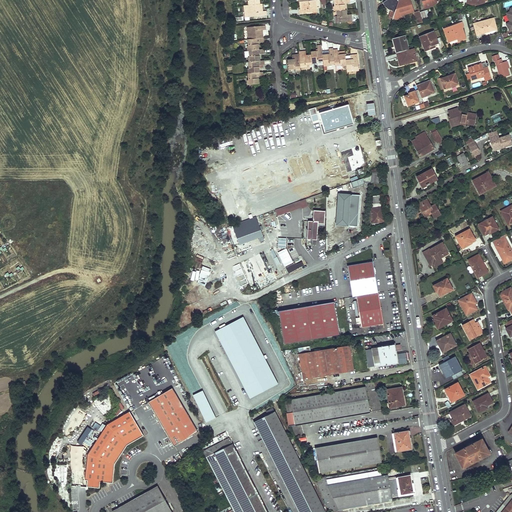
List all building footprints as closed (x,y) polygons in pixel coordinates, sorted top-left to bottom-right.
[(350,3),(349,0),(334,0),(333,0),(335,11),(337,11),(345,10),(345,4),(350,3)] [(397,0),(387,0),(383,3),(385,6),(388,8),(391,10),(388,17),(393,19),(401,19),(402,13),(404,13),(410,12),(413,11),(409,0),(401,0),(402,0),(402,1),(398,2),(397,0)] [(299,9),(300,14),(317,13),(315,1),(308,1),(302,2),(302,9),(299,9)] [(262,4),(260,4),(251,5),(248,5),(249,17),(266,15),(266,11),(263,11),(262,4)] [(347,10),(345,10),(337,11),(337,16),(338,23),(352,22),(351,16),(347,17),(347,15),(347,10)] [(417,22),(422,21),(419,11),(414,13),(417,22)] [(496,29),(493,19),(474,24),(477,35),(496,29)] [(459,41),(465,39),(461,27),(463,27),(462,23),(460,23),(456,25),(444,29),(449,42),(458,39),(459,41)] [(249,40),(263,38),(263,31),(266,31),(266,27),(248,28),(249,40)] [(438,43),(433,32),(420,37),(425,51),(434,47),(433,45),(438,43)] [(393,39),(397,53),(408,50),(404,36),(393,39)] [(263,38),(249,40),(248,40),(249,52),(259,50),(259,44),(264,43),(263,38)] [(311,52),(311,56),(312,63),(323,62),(322,55),(321,45),(317,46),(317,51),(311,52)] [(322,55),(323,62),(324,66),(335,65),(333,50),(333,49),(328,49),(329,55),(322,55)] [(400,65),(416,61),(413,49),(408,50),(397,53),(400,65)] [(259,50),(249,52),(250,63),(260,62),(260,55),(265,55),(265,50),(259,50)] [(333,50),(335,65),(335,66),(346,65),(346,61),(345,55),(338,56),(337,50),(333,50)] [(299,53),(300,56),(301,68),(307,67),(312,66),(312,63),(311,56),(306,56),(304,56),(304,52),(299,53)] [(487,53),(479,55),(481,63),(489,61),(487,53)] [(346,61),(346,65),(347,70),(353,70),(358,69),(357,55),(352,56),(353,60),(351,60),(346,61)] [(495,62),(501,79),(510,76),(507,70),(505,63),(503,63),(501,60),(500,60),(498,55),(493,57),(494,62),(495,62)] [(293,61),(288,62),(289,71),(294,71),(301,70),(301,68),(300,56),(295,56),(295,61),(293,61)] [(264,61),(260,62),(250,63),(249,63),(250,74),(260,73),(259,66),(265,66),(264,61)] [(485,79),(490,77),(488,70),(484,72),(482,66),(481,63),(468,68),(470,74),(472,80),(484,76),(485,79)] [(260,73),(250,74),(248,74),(249,86),(260,85),(259,78),(265,78),(264,72),(260,73)] [(444,90),(459,84),(455,74),(440,79),(444,89),(444,90)] [(418,90),(421,98),(435,93),(430,81),(417,86),(418,90)] [(422,101),(421,98),(418,90),(409,94),(410,95),(405,97),(409,106),(422,101)] [(325,133),(354,124),(349,104),(319,114),(325,133)] [(320,121),(316,108),(309,110),(313,123),(320,121)] [(449,116),(447,117),(450,124),(455,123),(455,121),(459,119),(460,119),(460,123),(465,123),(473,125),(475,115),(462,112),(461,115),(459,115),(457,111),(457,109),(448,112),(449,116)] [(499,115),(492,118),(494,123),(501,120),(499,115)] [(289,138),(284,123),(229,139),(234,154),(289,138)] [(441,140),(434,127),(429,129),(437,142),(441,140)] [(412,142),(421,157),(434,150),(424,133),(417,137),(418,138),(412,142)] [(511,144),(509,135),(499,138),(498,136),(489,138),(493,151),(511,145),(511,144)] [(473,140),(467,144),(470,149),(476,146),(473,140)] [(335,146),(321,150),(322,155),(337,151),(335,146)] [(462,167),(468,163),(464,156),(457,159),(462,167)] [(304,183),(313,180),(307,158),(304,159),(303,157),(300,158),(301,160),(298,161),(304,183)] [(298,187),(290,162),(267,170),(274,194),(298,187)] [(370,184),(378,185),(377,176),(382,174),(381,170),(378,171),(372,173),(371,175),(370,183),(370,184)] [(424,174),(423,173),(420,175),(421,176),(417,178),(422,188),(437,180),(431,170),(424,174)] [(480,194),(494,186),(488,173),(473,181),(480,194)] [(224,193),(254,185),(252,179),(251,179),(250,174),(220,182),(224,193)] [(216,198),(222,196),(219,183),(212,185),(216,198)] [(336,225),(357,226),(360,195),(339,194),(336,225)] [(371,209),(373,223),(384,222),(382,207),(381,208),(380,195),(372,196),(373,204),(371,204),(371,209)] [(308,204),(306,199),(276,210),(278,215),(308,204)] [(434,218),(440,215),(435,205),(431,207),(426,200),(417,205),(422,212),(425,217),(431,214),(434,218)] [(511,223),(511,205),(511,206),(501,211),(509,225),(511,223)] [(325,212),(313,212),(313,222),(308,221),(307,240),(316,241),(318,225),(324,225),(325,212)] [(256,218),(232,226),(239,245),(263,237),(256,218)] [(490,234),(498,230),(492,218),(479,225),(485,236),(489,233),(490,234)] [(471,242),(475,240),(470,229),(456,236),(462,248),(471,243),(471,242)] [(233,245),(237,244),(232,231),(228,233),(233,245)] [(511,259),(511,252),(503,235),(493,241),(505,263),(511,259)] [(286,248),(286,238),(279,238),(278,248),(286,248)] [(430,248),(423,252),(426,259),(430,258),(431,260),(430,261),(432,265),(433,267),(438,265),(437,262),(441,259),(440,258),(448,254),(443,243),(439,246),(437,245),(430,249),(430,248)] [(289,255),(280,260),(283,264),(292,260),(289,255)] [(487,272),(479,255),(468,260),(477,277),(487,272)] [(288,274),(297,269),(303,265),(301,261),(295,265),(294,264),(286,268),(288,274)] [(361,328),(383,324),(373,262),(347,266),(352,298),(356,297),(361,328)] [(441,296),(453,290),(447,279),(434,286),(437,293),(438,292),(441,296)] [(501,295),(501,296),(509,310),(510,309),(511,312),(511,291),(510,288),(503,292),(502,293),(501,294),(501,295)] [(477,310),(474,305),(476,304),(471,294),(459,301),(466,315),(477,310)] [(284,344),(339,335),(334,302),(278,311),(284,344)] [(453,321),(446,309),(433,316),(440,328),(453,321)] [(276,385),(246,315),(216,328),(246,398),(276,385)] [(470,339),(480,334),(475,323),(473,321),(463,326),(470,339)] [(456,346),(450,334),(437,341),(443,353),(456,346)] [(479,344),(468,349),(476,363),(486,358),(479,344)] [(354,371),(350,345),(299,354),(303,380),(354,371)] [(397,364),(394,345),(372,349),(375,367),(397,364)] [(293,359),(288,350),(281,354),(287,363),(293,359)] [(458,373),(453,363),(450,364),(448,360),(443,363),(440,365),(442,368),(443,367),(449,378),(458,373)] [(487,378),(490,376),(485,368),(470,375),(477,389),(490,383),(487,378)] [(284,402),(289,426),(370,412),(366,390),(375,389),(374,382),(365,383),(366,387),(290,400),(291,401),(284,402)] [(464,395),(458,384),(446,390),(452,402),(464,395)] [(172,387),(148,402),(175,445),(198,431),(172,387)] [(405,406),(402,388),(387,390),(390,408),(405,406)] [(203,390),(192,394),(205,422),(215,417),(203,390)] [(493,405),(488,394),(473,401),(479,413),(493,405)] [(454,425),(471,416),(465,405),(450,413),(453,419),(451,420),(454,425)] [(143,435),(129,411),(107,424),(87,454),(85,480),(87,480),(86,486),(99,488),(100,482),(112,483),(114,464),(127,445),(143,435)] [(325,511),(275,413),(254,423),(298,511),(325,511)] [(412,450),(409,431),(394,434),(397,452),(412,450)] [(84,444),(89,447),(93,440),(88,437),(84,444)] [(233,511),(267,511),(229,438),(202,452),(232,509),(233,511)] [(382,463),(378,438),(316,449),(320,474),(382,463)] [(489,454),(482,440),(456,454),(463,468),(489,454)] [(503,446),(500,448),(504,458),(508,457),(503,446)] [(333,511),(338,510),(392,500),(388,475),(381,476),(380,468),(316,478),(318,482),(316,483),(330,511),(333,511)] [(413,493),(410,476),(398,478),(401,495),(413,493)] [(216,499),(209,485),(201,489),(203,493),(197,496),(203,506),(212,502),(216,499)] [(171,511),(157,486),(113,511),(171,511)] [(495,511),(511,511),(511,496),(510,495),(495,511)]
